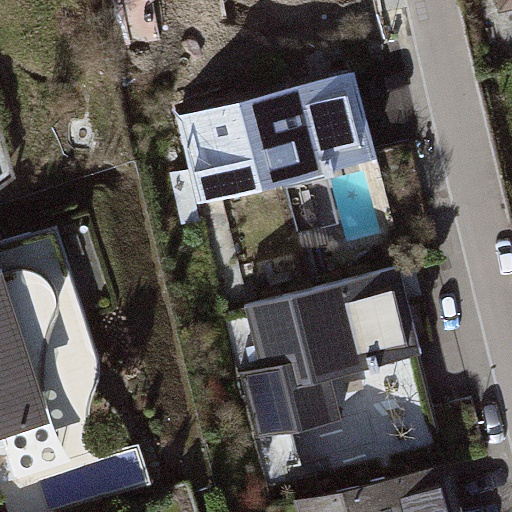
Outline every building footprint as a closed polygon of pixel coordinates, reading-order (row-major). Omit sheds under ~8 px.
[(511,0),(496,0),(503,31),(511,29),(511,0)] [(353,84),(206,116),(224,200),(371,168),(353,84)] [(0,425),(45,411),(0,268),(0,425)] [(386,284),(244,313),(261,397),(403,368),(386,284)] [(448,511),(439,472),(296,506),(297,511),(448,511)]
